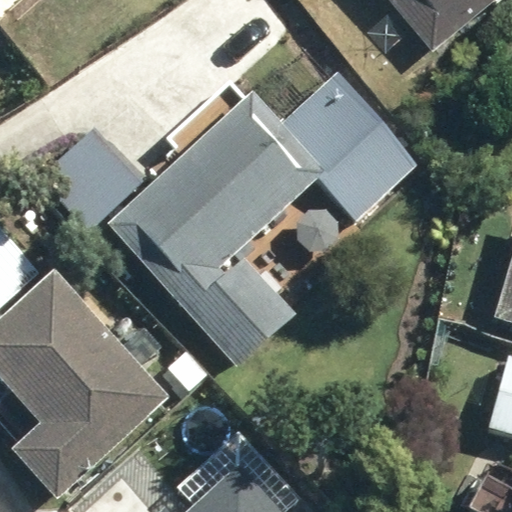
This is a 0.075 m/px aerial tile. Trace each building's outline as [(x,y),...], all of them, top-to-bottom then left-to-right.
[(392,0),(439,56),(506,0),(392,0)] [(0,60),(0,81),(10,73),(0,60)] [(264,89),(114,228),(248,370),(306,315),(248,253),(325,181),(366,224),(432,162),(347,71),(293,120),(264,89)] [(102,125),(53,167),(103,225),(152,183),(102,125)] [(182,400),(65,269),(0,326),(0,373),(48,428),(21,451),(65,502),(127,447),(153,477),(187,446),(162,418),(182,400)] [(511,286),(502,320),(511,323),(511,286)] [(511,371),(497,429),(511,433),(511,371)] [(168,511),(164,507),(158,511),(274,511),(237,470),(190,511),(168,511)]
